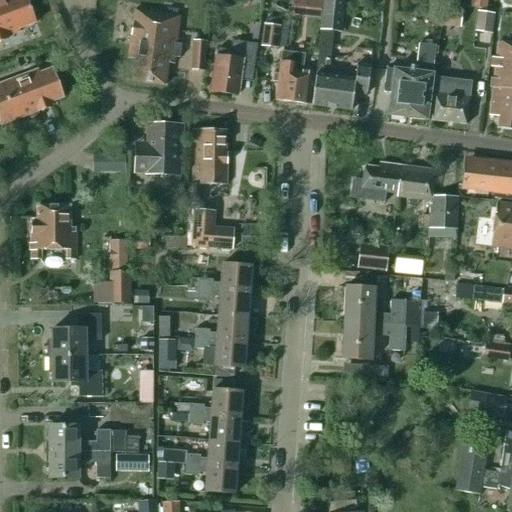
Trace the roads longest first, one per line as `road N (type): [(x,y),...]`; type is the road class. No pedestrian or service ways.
road 1 (residential): [(281,511),(300,120)]
road 2 (residential): [(511,151),(300,120)]
road 3 (residential): [(300,120),(118,100)]
road 4 (residential): [(0,209),(118,100)]
